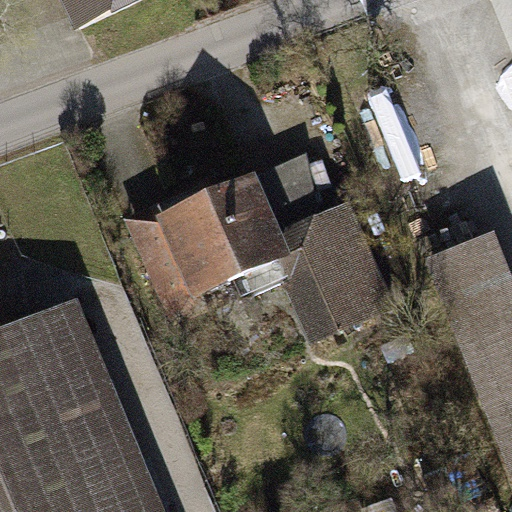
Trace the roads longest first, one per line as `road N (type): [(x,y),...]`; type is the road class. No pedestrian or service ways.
road 1 (residential): [(0,128),(360,0)]
road 2 (unknown): [(448,0),(511,176)]
